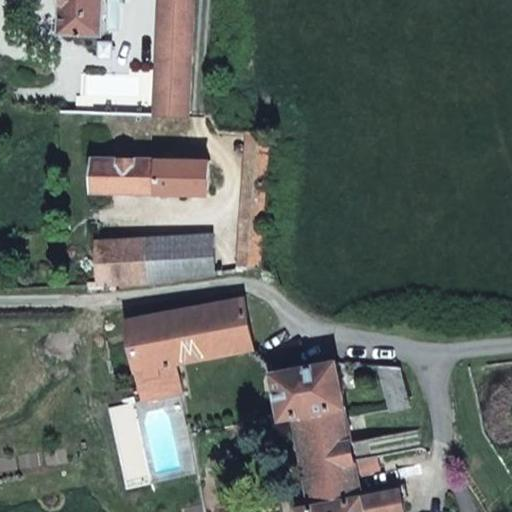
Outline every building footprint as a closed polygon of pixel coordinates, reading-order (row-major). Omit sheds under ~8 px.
[(110,34),(110,28),(111,0),(66,0),(65,32),(110,34)] [(122,29),(122,0),(111,0),(110,28),(122,29)] [(188,116),(192,0),(166,0),(162,115),(188,116)] [(261,268),(271,135),(249,133),(240,268),(261,268)] [(96,157),(95,190),(209,194),(210,160),(96,157)] [(214,233),(97,240),(100,288),(217,277),(214,233)] [(254,345),(244,296),(243,296),(218,302),(228,350),(254,345)] [(138,369),(178,361),(228,350),(218,302),(128,320),(138,369)] [(356,459),(337,359),(274,371),(283,413),(281,413),(289,454),(303,451),(313,506),(363,496),(358,472),(356,459)] [(184,391),(178,361),(138,369),(145,400),(184,391)] [(410,408),(399,367),(380,367),(392,412),(410,408)] [(380,468),(378,455),(356,459),(358,472),(380,468)] [(406,511),(402,489),(363,496),(313,506),(301,508),(301,511),(406,511)]
